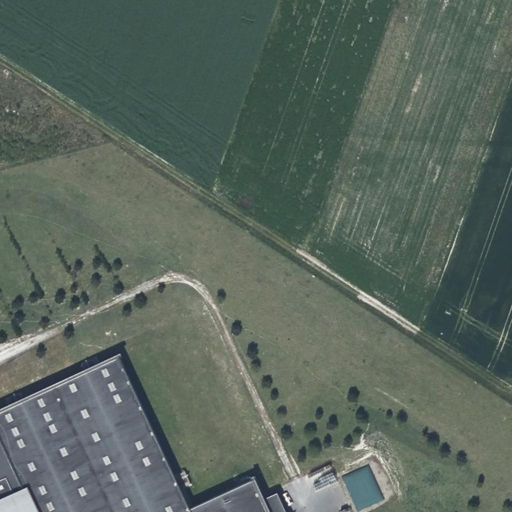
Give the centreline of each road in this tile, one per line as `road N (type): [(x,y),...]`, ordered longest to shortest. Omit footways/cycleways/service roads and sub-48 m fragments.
road 1 (track): [(0,60),(511,394)]
road 2 (track): [(298,486),(204,288),(190,278),(171,276),(0,356)]
